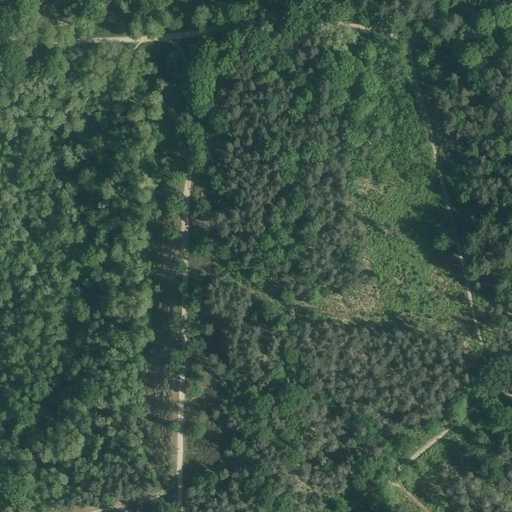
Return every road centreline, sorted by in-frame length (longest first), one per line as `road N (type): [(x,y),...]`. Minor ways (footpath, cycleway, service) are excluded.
road 1 (track): [(181,511),(186,34)]
road 2 (track): [(349,511),(497,389)]
